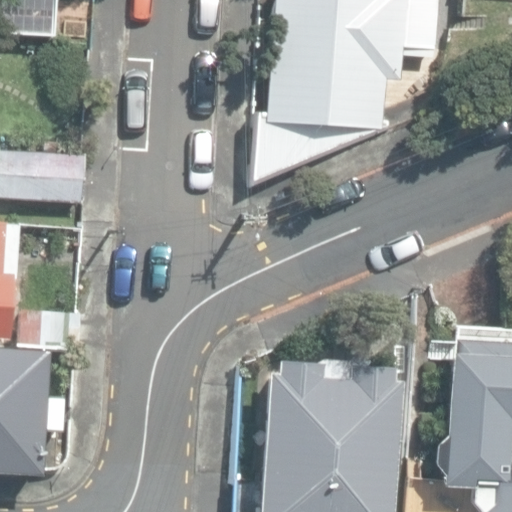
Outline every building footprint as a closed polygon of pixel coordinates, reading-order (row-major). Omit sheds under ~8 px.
[(0,0),(0,32),(52,35),(54,0),(0,0)] [(251,111),(247,186),(395,126),(381,119),(384,78),(397,78),(400,54),(432,57),(435,0),(270,0),(264,110),(251,111)] [(0,196),(78,202),(82,155),(0,149),(0,196)] [(0,332),(4,333),(12,219),(0,217),(0,332)] [(11,338),(72,343),(75,305),(14,300),(11,338)] [(511,511),(511,342),(446,340),(441,432),(429,441),(428,463),(439,474),(439,484),(466,484),(465,511),(511,511)] [(0,465),(35,468),(38,426),(57,427),(59,390),(41,388),(44,345),(0,342),(0,465)] [(268,368),(260,367),(252,511),(387,511),(395,373),(387,373),(387,361),(342,359),(342,356),(316,355),(316,360),(269,357),(268,368)] [(250,511),(253,479),(229,478),(227,511),(250,511)]
